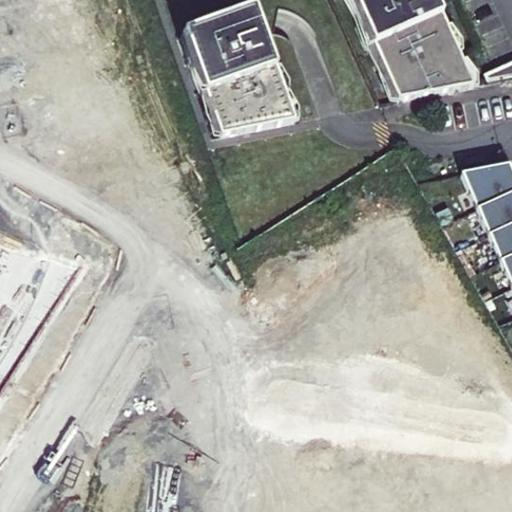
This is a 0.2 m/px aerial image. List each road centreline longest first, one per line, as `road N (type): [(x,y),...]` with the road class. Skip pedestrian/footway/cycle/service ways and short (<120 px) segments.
road 1 (secondary): [(0,293),(58,143),(53,88),(25,0)]
road 2 (residential): [(511,133),(439,143),(343,130),(300,30),(280,20)]
